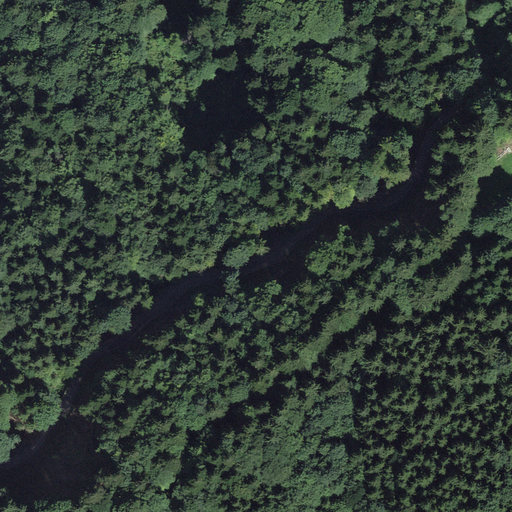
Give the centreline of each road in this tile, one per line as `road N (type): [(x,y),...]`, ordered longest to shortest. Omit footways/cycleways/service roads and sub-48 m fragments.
road 1 (track): [(0,467),(19,465),(84,372),(212,276),(262,272),(322,223),(377,208),(431,140),(511,88)]
road 2 (track): [(461,240),(214,432),(156,511)]
